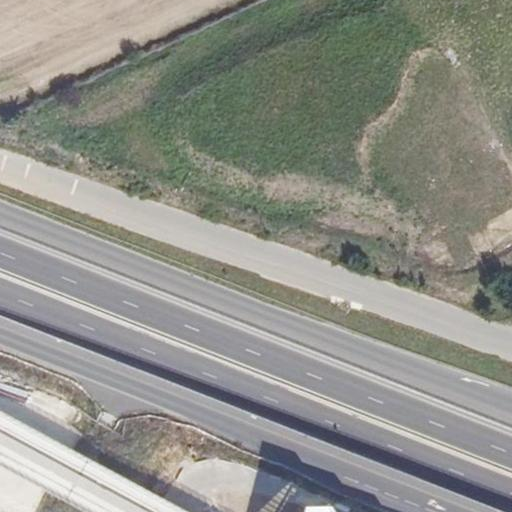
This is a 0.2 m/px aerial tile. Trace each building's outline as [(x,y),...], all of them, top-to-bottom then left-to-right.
[(440,0),(400,0),(423,54),(457,41),(440,0)] [(449,0),(464,34),(502,18),(494,0),(449,0)] [(462,68),(479,102),(506,90),(489,55),(462,68)] [(407,77),(466,215),(510,196),(452,58),(407,77)] [(495,140),(511,133),(511,90),(480,104),(495,140)]
